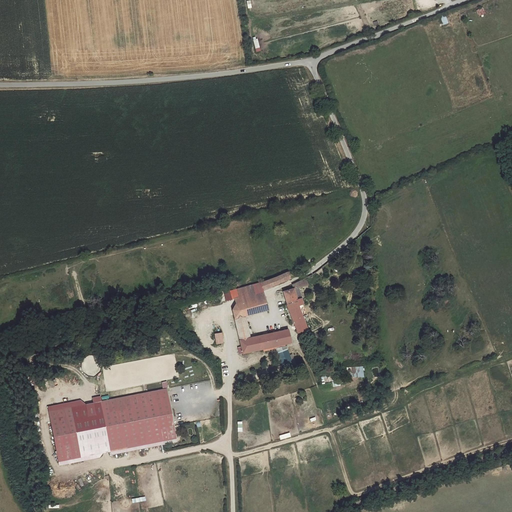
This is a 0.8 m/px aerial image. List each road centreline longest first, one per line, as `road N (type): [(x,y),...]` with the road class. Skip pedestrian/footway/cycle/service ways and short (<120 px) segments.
road 1 (track): [(230,456),(330,429),(356,495),(487,448)]
road 2 (unclassified): [(310,61),(0,84)]
road 3 (unclassified): [(310,61),(365,201),(362,224),(339,249),(277,288),(278,317)]
road 4 (track): [(224,306),(232,511)]
road 5 (track): [(511,452),(345,511)]
road 6 (unclassified): [(465,0),(310,61)]
